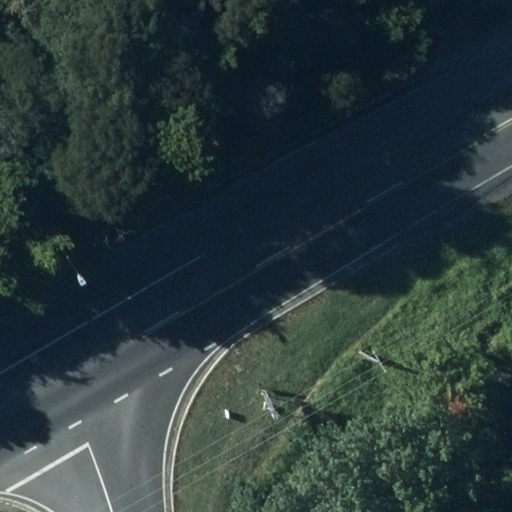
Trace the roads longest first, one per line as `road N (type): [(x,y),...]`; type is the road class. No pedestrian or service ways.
road 1 (secondary): [(511,95),(68,361)]
road 2 (unclassified): [(121,511),(108,431),(68,361)]
